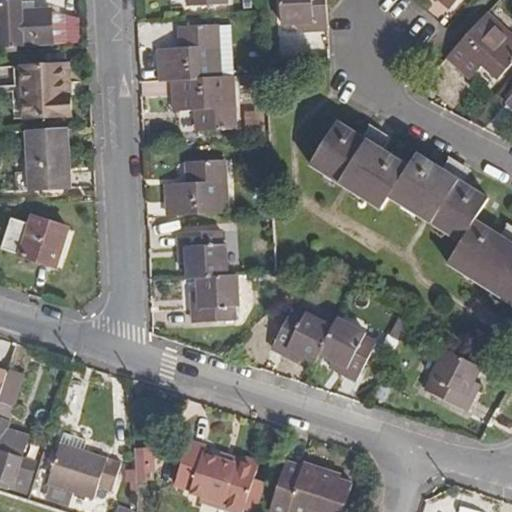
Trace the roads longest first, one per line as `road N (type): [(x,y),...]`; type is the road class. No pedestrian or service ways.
road 1 (residential): [(107,0),(126,358)]
road 2 (residential): [(416,452),(126,358)]
road 3 (residential): [(360,49),(384,105),(511,174)]
road 4 (residential): [(126,358),(0,315)]
